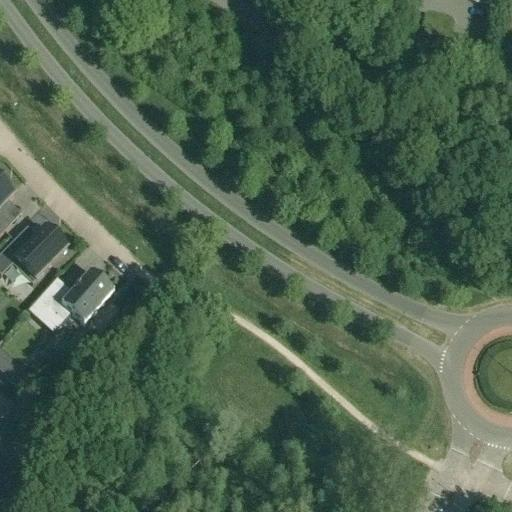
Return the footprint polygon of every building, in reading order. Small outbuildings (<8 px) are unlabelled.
[(383,29),(355,32),(357,49),(385,45),(383,29)] [(0,219),(0,211),(7,204),(13,198),(0,184),(0,238),(10,229),(0,219)] [(0,257),(0,278),(0,279),(12,268),(32,288),(66,253),(45,232),(24,253),(14,243),(0,257)] [(69,300),(53,286),(27,315),(53,338),(71,317),(84,329),(84,328),(112,296),(113,296),(109,292),(112,288),(98,275),(95,279),(90,275),(90,276),(80,288),(79,288),(72,296),(69,300)] [(0,374),(1,375),(11,364),(0,353),(0,374)]
